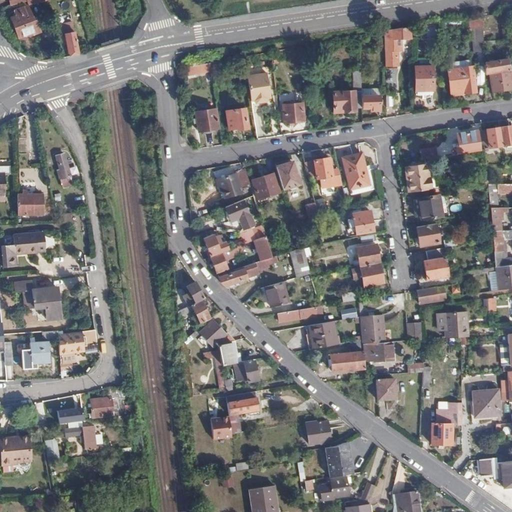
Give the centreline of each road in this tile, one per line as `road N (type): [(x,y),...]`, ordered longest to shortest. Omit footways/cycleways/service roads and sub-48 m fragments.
road 1 (residential): [(177,166),(198,268),(330,397),(495,511)]
road 2 (residential): [(0,393),(102,377),(108,357),(87,169),(50,82)]
road 3 (tertiary): [(461,0),(162,51)]
road 4 (residential): [(388,128),(177,166)]
road 5 (residential): [(388,128),(407,272)]
road 6 (residential): [(511,110),(388,128)]
